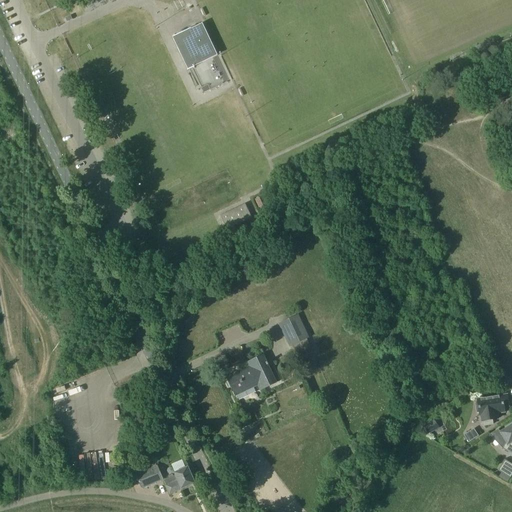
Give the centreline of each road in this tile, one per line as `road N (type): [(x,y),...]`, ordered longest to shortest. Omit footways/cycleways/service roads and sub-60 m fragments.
road 1 (residential): [(226,511),(0,39)]
road 2 (residential): [(187,511),(114,492),(48,494),(0,508)]
road 3 (track): [(0,436),(46,359),(47,329),(0,275)]
road 4 (track): [(23,405),(0,285)]
